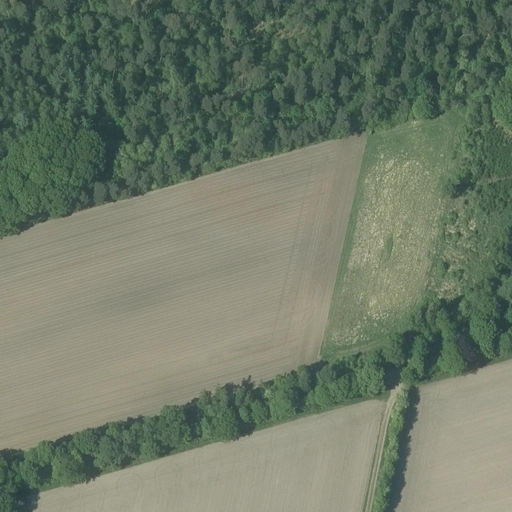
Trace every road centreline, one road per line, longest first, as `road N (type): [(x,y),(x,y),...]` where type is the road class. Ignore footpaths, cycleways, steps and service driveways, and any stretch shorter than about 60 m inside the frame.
road 1 (track): [(403,371),(0,481)]
road 2 (track): [(368,511),(403,371)]
